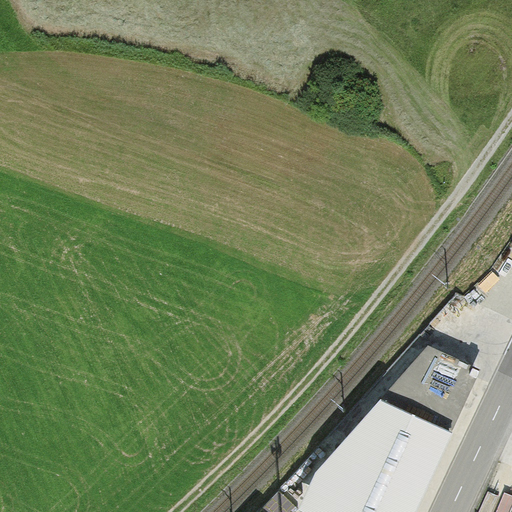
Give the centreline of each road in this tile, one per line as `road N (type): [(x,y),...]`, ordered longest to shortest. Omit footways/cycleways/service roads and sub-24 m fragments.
road 1 (track): [(178,511),(380,298),(511,121)]
road 2 (tertiary): [(451,511),(511,382)]
